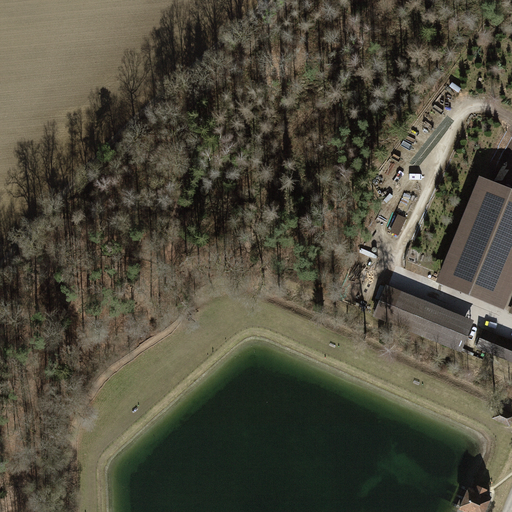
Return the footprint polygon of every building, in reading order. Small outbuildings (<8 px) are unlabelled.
[(511,285),(511,195),(476,181),(434,284),(501,311),(511,285)] [(393,230),(401,234),(409,217),(401,214),(393,230)] [(472,321),(386,286),(373,317),(460,351),(472,321)] [(511,339),(485,329),(477,350),(511,362),(511,339)] [(511,421),(511,415),(498,410),(495,418),(511,425),(511,421)] [(475,491),(470,489),(461,509),(467,511),(484,511),(491,497),(485,495),(487,491),(477,487),(475,491)]
